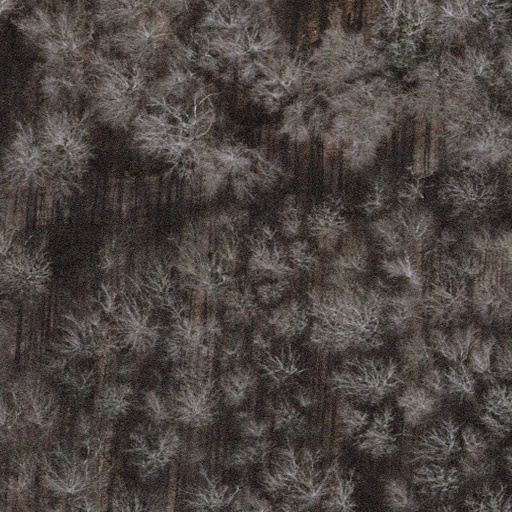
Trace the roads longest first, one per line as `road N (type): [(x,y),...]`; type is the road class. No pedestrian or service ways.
road 1 (track): [(0,208),(511,148)]
road 2 (track): [(347,167),(0,345)]
